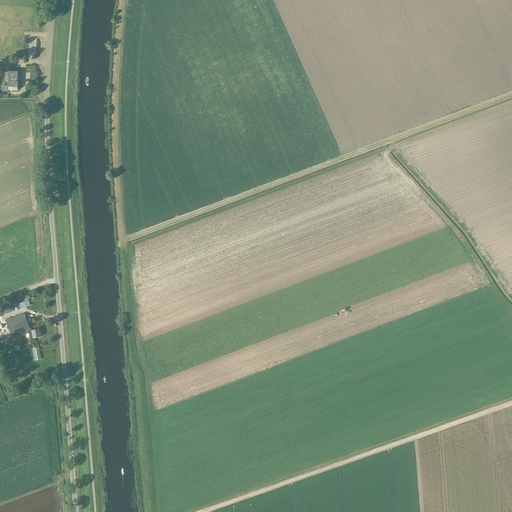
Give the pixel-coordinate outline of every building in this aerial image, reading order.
[(6,90),(18,90),(17,71),(8,71),(8,86),(6,86),(6,90)] [(18,302),(12,304),(15,310),(24,307),(23,305),(29,303),(28,300),(18,303),(18,302)] [(11,303),(0,306),(0,315),(13,311),(11,303)] [(12,337),(13,341),(19,339),(18,335),(29,330),(30,337),(33,337),(40,336),(39,328),(30,330),(24,313),(5,320),(12,337)] [(41,359),(38,347),(32,349),(34,360),(41,359)]
